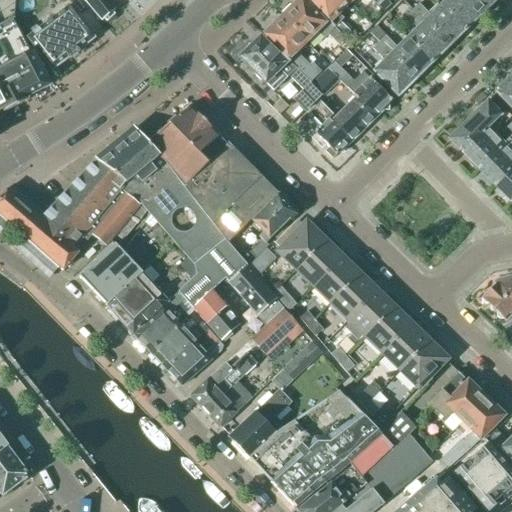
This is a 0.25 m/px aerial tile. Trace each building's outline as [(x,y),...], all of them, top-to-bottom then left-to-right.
[(81,0),(101,23),(104,20),(106,23),(114,16),(112,14),(115,11),(122,5),(117,0),(81,0)] [(306,43),(317,32),(324,39),(327,36),(336,45),(342,39),(327,23),(324,25),(300,0),(292,9),(290,7),(282,15),(284,17),(282,19),(306,43)] [(305,0),(327,23),(342,39),(343,40),(350,33),(340,24),(342,22),(338,17),(350,6),(343,0),(305,0)] [(356,0),(372,0),(379,7),(379,8),(384,13),(391,7),(385,1),(384,0),(343,0),(350,6),(356,0)] [(473,22),(480,15),(465,0),(447,0),(440,7),(465,33),(474,24),(473,22)] [(498,0),(465,0),(480,15),(488,7),(489,9),(498,0)] [(465,33),(440,7),(431,17),(419,5),(412,12),(447,48),(455,40),(456,42),(465,33)] [(51,72),(68,60),(69,61),(78,54),(77,53),(94,40),(68,8),(28,40),(51,72)] [(440,55),(447,48),(412,12),(406,18),(418,29),(407,40),(432,65),(441,56),(440,55)] [(378,23),(399,44),(415,28),(409,22),(400,30),(386,15),(378,23)] [(0,117),(1,117),(0,114),(0,113),(2,113),(3,114),(29,101),(28,99),(51,87),(33,53),(32,54),(13,19),(0,25),(0,117)] [(296,53),(306,43),(282,19),(279,21),(276,21),(272,25),(272,28),(263,37),(279,53),(321,97),(328,90),(317,78),(322,73),(312,64),(309,67),(296,53)] [(432,65),(407,40),(397,50),(386,37),(376,28),(370,35),(378,44),(414,80),(422,73),(423,74),(432,65)] [(279,53),(276,56),(260,40),(251,49),(249,48),(242,55),(243,56),(240,59),(254,74),(253,76),(261,83),(262,82),(265,85),(273,93),(288,77),(304,93),(295,102),(306,112),(321,97),(279,53)] [(407,88),(414,80),(378,44),(373,50),(385,62),(374,73),(397,97),(400,94),(403,94),(407,90),(407,88)] [(357,99),(376,118),(381,112),(388,112),(388,105),(392,102),(369,80),(360,89),(344,73),(338,80),(343,86),(353,96),(356,99),(357,99)] [(511,81),(511,80),(495,96),(511,112),(511,81)] [(464,153),(492,124),(496,121),(493,118),(502,108),(493,98),(449,141),(462,154),(464,153)] [(358,136),(376,118),(357,99),(356,99),(336,119),(331,125),(328,121),(327,122),(350,144),(351,143),(358,139),(358,136)] [(331,125),(336,119),(326,110),(319,102),(300,121),(314,135),(310,138),(321,150),(325,146),(336,157),(339,154),(343,154),(346,148),(350,144),(327,122),(328,121),(331,125)] [(211,162),(210,161),(226,146),(218,137),(205,124),(206,124),(203,121),(202,121),(189,108),(148,144),(154,150),(184,189),(211,162)] [(503,145),(494,135),(498,130),(492,124),(464,153),(471,160),(471,163),(478,171),(480,169),(503,145)] [(154,150),(148,144),(134,130),(95,162),(125,184),(108,204),(128,220),(140,205),(145,211),(193,266),(195,276),(177,293),(191,309),(210,292),(224,279),(228,283),(246,266),(228,245),(211,225),(184,189),(154,150)] [(511,169),(511,153),(510,152),(511,149),(511,135),(503,145),(480,169),(487,177),(487,180),(495,188),(496,186),(511,169)] [(251,222),(277,197),(226,146),(210,161),(211,162),(184,189),(211,225),(228,245),(251,222)] [(115,236),(128,220),(108,204),(125,184),(95,162),(55,204),(91,237),(105,248),(110,242),(115,236)] [(511,202),(511,169),(496,186),(504,194),(504,197),(511,204),(511,202)] [(91,237),(55,204),(46,215),(14,186),(8,193),(6,191),(0,197),(0,216),(62,273),(91,237)] [(262,234),(259,238),(261,241),(249,253),(255,260),(268,247),(265,245),(295,216),(287,208),(289,205),(281,197),(279,199),(277,197),(251,222),(262,234)] [(121,241),(145,211),(140,205),(128,220),(115,236),(121,241)] [(295,274),(323,244),(321,242),(322,239),(317,234),(314,235),(306,227),(277,257),(295,274)] [(313,290),(341,261),(333,253),(333,250),(328,245),(325,246),(323,244),(295,274),(313,290)] [(106,308),(141,275),(114,245),(79,279),(106,308)] [(275,260),(265,250),(248,268),(258,278),(275,260)] [(330,307),(358,277),(356,275),(356,273),(351,267),(348,268),(341,261),(313,290),(330,307)] [(242,299),(261,283),(248,268),(246,266),(228,283),(242,299)] [(120,323),(154,289),(141,275),(106,308),(120,323)] [(348,323),(375,294),(367,286),(368,284),(362,278),(360,279),(358,277),(330,307),(348,323)] [(511,280),(497,284),(487,295),(483,297),(481,301),(483,305),(487,306),(496,314),(496,318),(499,320),(502,320),(504,322),(511,314),(511,280)] [(257,317),(274,301),(276,300),(261,283),(242,299),(257,317)] [(296,305),(280,287),(273,293),(289,311),(296,305)] [(167,303),(154,289),(120,323),(132,336),(167,303)] [(206,326),(224,309),(210,292),(191,309),(193,311),(206,326)] [(193,311),(191,309),(177,293),(167,303),(132,336),(149,354),(178,326),(168,315),(178,305),(188,316),(193,311)] [(365,339),(392,311),(390,309),(391,306),(385,301),(383,302),(375,294),(348,323),(365,339)] [(265,326),(281,310),(274,301),(257,317),(265,326)] [(224,309),(206,326),(221,342),(222,341),(224,342),(231,336),(230,334),(239,326),(224,309)] [(282,310),(281,310),(265,326),(249,341),(264,357),(297,326),(282,310)] [(383,356),(409,327),(402,320),(402,317),(397,312),(394,313),(392,311),(365,339),(383,356)] [(308,330),(315,323),(307,313),(299,320),(308,330)] [(315,323),(308,330),(315,338),(323,331),(315,323)] [(203,335),(208,331),(201,324),(188,337),(178,326),(149,354),(165,371),(194,344),(203,335)] [(401,372),(427,344),(425,342),(425,339),(420,334),(417,335),(409,327),(383,356),(401,372)] [(208,331),(203,335),(211,344),(216,340),(208,331)] [(194,344),(165,371),(181,388),(220,353),(222,348),(217,343),(204,355),(194,344)] [(427,344),(401,372),(419,389),(444,361),(436,353),(437,351),(431,345),(429,346),(427,344)] [(339,367),(346,359),(338,349),(330,356),(339,367)] [(231,389),(256,365),(247,356),(231,371),(224,364),(190,398),(205,414),(231,389)] [(346,359),(339,367),(346,375),(354,368),(346,359)] [(456,375),(439,391),(448,400),(465,384),(456,375)] [(461,426),(488,398),(480,389),(474,390),(466,382),(465,384),(448,400),(439,391),(426,404),(443,421),(450,415),(461,426)] [(246,405),(231,389),(205,414),(220,430),(246,405)] [(275,419),(291,404),(279,391),(255,413),(254,413),(228,439),(249,460),(275,435),(266,425),(273,418),(275,419)] [(392,448),(395,450),(414,429),(401,415),(379,435),(338,392),(280,431),(249,461),(294,509),(318,489),(338,474),(380,436),(382,438),(392,448)] [(364,411),(371,404),(362,394),(354,401),(364,411)] [(488,398),(461,426),(469,434),(458,444),(457,442),(436,460),(446,471),(469,452),(503,417),(496,411),(496,405),(488,398)] [(371,404),(364,411),(371,418),(378,411),(371,404)] [(511,471),(496,455),(503,448),(500,445),(504,442),(494,432),(483,442),(486,446),(448,480),(443,474),(398,511),(473,511),(479,507),(483,511),(489,511),(511,492),(511,471)] [(395,451),(395,450),(392,448),(361,479),(371,492),(345,511),(343,511),(340,508),(335,511),(375,511),(383,506),(432,464),(407,438),(395,451)] [(351,468),(361,479),(392,448),(382,438),(351,466),(352,467),(351,468)] [(496,455),(511,471),(511,439),(503,448),(496,455)] [(0,496),(2,498),(24,481),(25,474),(6,449),(6,448),(0,440),(0,496)] [(297,511),(334,511),(366,486),(361,479),(351,468),(297,511)] [(473,511),(502,511),(511,505),(511,492),(489,511),(483,511),(479,507),(473,511)]
